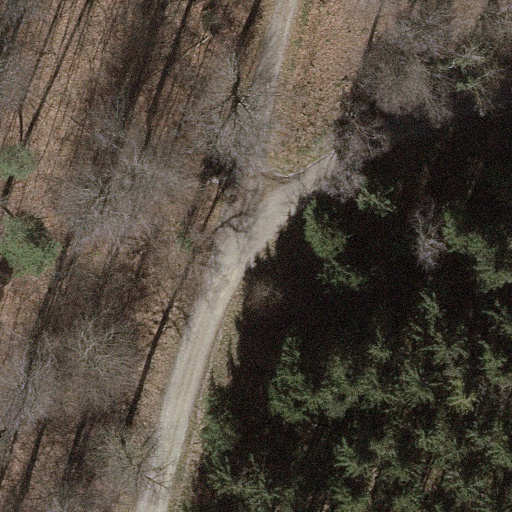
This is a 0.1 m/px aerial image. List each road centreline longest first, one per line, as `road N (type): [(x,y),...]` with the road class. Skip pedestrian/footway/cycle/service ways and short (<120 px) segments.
road 1 (track): [(302,0),(166,511)]
road 2 (track): [(511,93),(368,140),(242,245)]
